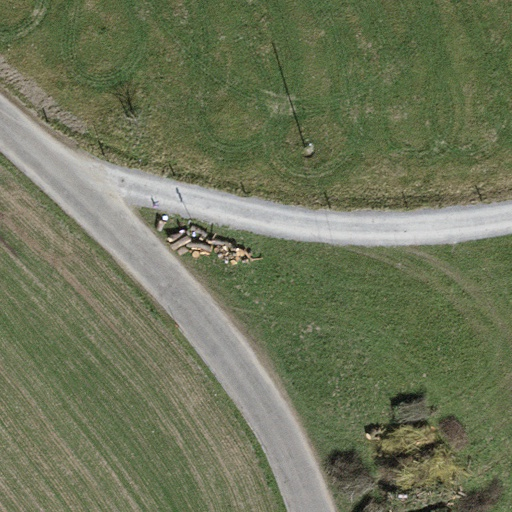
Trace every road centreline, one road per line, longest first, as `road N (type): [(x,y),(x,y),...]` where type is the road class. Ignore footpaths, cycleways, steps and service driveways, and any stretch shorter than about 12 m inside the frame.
road 1 (residential): [(0,118),(80,186),(190,300),(286,430),(311,511)]
road 2 (track): [(80,186),(390,231),(511,219)]
